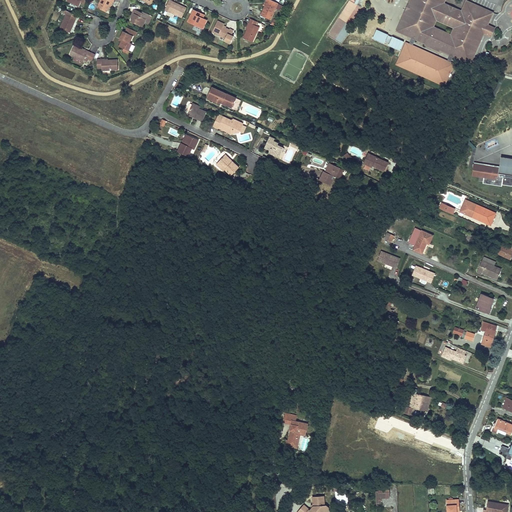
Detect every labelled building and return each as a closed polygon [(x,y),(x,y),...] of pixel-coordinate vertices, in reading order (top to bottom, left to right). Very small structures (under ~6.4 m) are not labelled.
[(99,0),(96,7),(105,11),(110,0),(112,1),(112,0),(99,0)] [(271,0),(268,0),(266,5),(261,15),(271,19),(278,3),(271,0)] [(400,22),(397,30),(433,27),(436,20),(454,28),(451,35),(473,52),(480,35),(481,35),(487,22),(486,21),(490,12),(471,3),(467,4),(466,6),(465,10),(467,16),(464,17),(463,14),(458,12),(458,13),(456,13),(457,10),(447,5),(446,8),(445,7),(445,6),(443,5),(440,4),(435,6),(434,3),(442,0),(441,0),(413,0),(412,3),(422,7),(420,12),(419,12),(416,18),(407,14),(403,23),(400,22)] [(178,5),(169,1),(165,9),(182,17),(187,8),(179,4),(178,5)] [(410,1),(405,13),(407,14),(416,18),(419,12),(420,12),(422,7),(412,3),(410,1)] [(458,9),(457,10),(456,13),(458,13),(458,12),(463,14),(464,17),(467,16),(465,10),(466,6),(467,4),(471,3),(466,1),(462,11),(458,9)] [(352,23),(362,9),(354,3),(344,17),(352,23)] [(143,27),(145,23),(147,19),(142,16),(143,13),(135,9),(132,16),(133,17),(133,18),(131,21),(143,27)] [(203,18),(198,16),(196,15),(198,11),(194,9),(188,22),(203,29),(207,20),(203,18)] [(68,11),(67,15),(61,28),(71,32),(78,15),(68,11)] [(144,11),(143,13),(142,16),(147,19),(145,23),(148,24),(153,16),(144,11)] [(473,52),(475,53),(484,33),(490,36),(494,28),(488,25),(493,13),(490,12),(486,21),(487,22),(481,35),(480,35),(473,52)] [(351,23),(344,18),(329,38),(336,43),(351,23)] [(250,23),(248,29),(244,37),(253,41),(257,32),(260,27),(255,25),(256,21),(251,19),(249,23),(250,23)] [(218,21),(213,32),(226,38),(225,40),(231,43),(234,36),(232,35),(234,30),(230,28),(230,29),(223,26),(225,24),(218,21)] [(122,41),(120,46),(124,48),(129,51),(132,43),(130,42),(133,36),(135,37),(137,32),(128,27),(125,32),(124,31),(121,38),(123,39),(122,41)] [(433,27),(397,30),(412,37),(414,32),(418,34),(416,39),(421,41),(426,43),(425,44),(425,46),(430,48),(431,46),(440,50),(443,51),(450,54),(452,49),(457,51),(454,56),(471,63),(475,53),(473,52),(451,35),(433,27)] [(384,43),(388,34),(377,29),(373,38),(384,43)] [(400,50),(404,41),(393,36),(389,45),(400,50)] [(431,54),(408,44),(405,52),(427,62),(431,54)] [(83,61),(84,60),(85,58),(89,59),(92,53),(88,51),(87,52),(82,50),(74,46),(70,55),(74,57),(83,61)] [(454,56),(454,57),(470,64),(471,63),(454,56)] [(108,60),(102,61),(102,59),(97,60),(98,69),(102,68),(102,71),(118,70),(118,60),(108,60)] [(455,64),(444,59),(443,59),(440,67),(451,72),(455,64)] [(208,96),(207,98),(218,103),(222,102),(222,100),(225,101),(226,105),(231,107),(234,101),(232,101),(234,97),(213,88),(209,97),(208,96)] [(191,103),(187,113),(195,116),(194,118),(201,121),(205,111),(198,108),(199,106),(191,103)] [(217,128),(225,132),(226,130),(233,133),(237,132),(238,131),(241,124),(241,123),(231,119),(231,120),(217,114),(212,127),(217,129),(217,128)] [(183,143),(181,142),(177,150),(188,155),(192,148),(194,148),(197,140),(187,135),(183,143)] [(262,147),(267,150),(269,150),(267,153),(274,156),(276,150),(279,151),(281,147),(275,144),(276,143),(271,140),(272,138),(267,136),(266,139),(262,147)] [(363,163),(372,167),(373,166),(384,171),(388,162),(367,153),(363,163)] [(224,154),(217,162),(221,165),(219,167),(222,171),(224,169),(231,175),(238,167),(232,161),(230,163),(228,161),(230,159),(224,154)] [(511,157),(501,156),(499,167),(486,165),(484,177),(483,183),(502,185),(502,184),(511,185),(511,157)] [(326,172),(324,172),(323,171),(319,179),(330,184),(333,176),(335,177),(339,168),(329,163),(328,167),(326,170),(327,171),(326,172)] [(484,177),(486,165),(474,163),(472,175),(484,177)] [(496,212),(478,205),(465,199),(463,204),(466,206),(463,213),(472,217),(473,215),(477,216),(476,218),(488,224),(491,217),(493,218),(496,212)] [(439,208),(452,214),(454,209),(442,203),(439,208)] [(413,250),(422,253),(426,243),(428,244),(432,235),(421,231),(413,250)] [(387,232),(384,238),(391,242),(394,236),(387,232)] [(468,234),(466,240),(472,242),(475,236),(468,234)] [(501,244),(497,253),(509,259),(511,253),(511,251),(511,244),(509,248),(501,244)] [(396,267),(400,258),(380,251),(377,260),(385,263),(386,262),(387,263),(387,264),(396,267)] [(497,279),(501,269),(482,260),(477,272),(481,274),(482,272),(487,275),(488,274),(490,275),(489,276),(497,279)] [(431,282),(435,273),(416,265),(412,275),(420,278),(421,277),(422,278),(422,279),(431,282)] [(481,294),(476,308),(489,313),(491,308),(489,307),(492,298),(481,294)] [(483,322),(481,329),(486,331),(482,344),(491,347),(496,331),(495,331),(496,326),(483,322)] [(463,331),(455,327),(453,333),(461,336),(463,331)] [(467,332),(465,338),(472,341),(474,335),(467,332)] [(466,351),(459,348),(457,352),(447,348),(443,357),(452,361),(453,358),(455,358),(454,359),(462,363),(465,356),(464,355),(466,351)] [(426,411),(430,396),(427,396),(411,392),(408,407),(406,407),(405,413),(410,415),(411,408),(423,411),(426,411)] [(511,400),(507,399),(503,407),(507,409),(511,411),(511,400)] [(285,446),(295,448),(298,433),(301,433),(303,423),(295,422),(296,416),(284,414),(282,423),(290,425),(290,426),(290,427),(290,428),(288,437),(288,441),(287,441),(286,441),(286,442),(285,446)] [(497,433),(498,432),(497,432),(499,428),(507,431),(506,432),(511,434),(511,432),(511,424),(498,419),(495,424),(494,423),(491,430),(497,433)] [(298,433),(295,448),(297,448),(298,446),(299,439),(300,435),(305,436),(307,424),(303,423),(301,433),(298,433)] [(375,492),(376,501),(378,501),(378,496),(387,495),(387,490),(379,490),(379,492),(375,492)] [(323,497),(312,498),(312,507),(311,509),(311,511),(309,511),(308,511),(306,511),(303,511),(300,509),(297,511),(323,511),(323,506),(323,497)] [(458,500),(446,501),(447,511),(456,511),(456,510),(459,510),(458,500)] [(503,505),(488,502),(486,510),(483,510),(482,511),(506,511),(507,510),(502,509),(503,505)]
